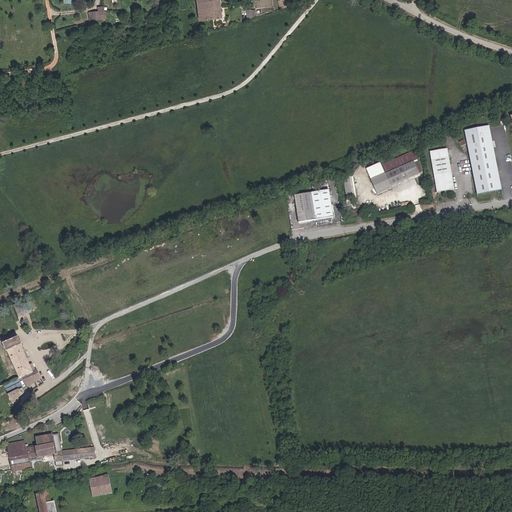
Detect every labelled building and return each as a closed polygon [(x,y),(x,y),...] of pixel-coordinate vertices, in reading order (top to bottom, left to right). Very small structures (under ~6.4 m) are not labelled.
[(213,0),(198,2),(199,10),(221,7),(220,0),(213,0)] [(98,10),(88,11),(89,20),(106,19),(105,6),(98,6),(98,10)] [(221,7),(199,10),(201,22),(223,19),(221,7)] [(464,132),(477,195),(502,190),(489,127),(464,132)] [(454,190),(447,149),(430,152),(437,193),(454,190)] [(408,153),(397,159),(401,167),(413,162),(408,153)] [(384,172),(385,174),(401,167),(397,159),(381,166),(384,172)] [(401,167),(385,174),(390,186),(418,174),(413,162),(401,167)] [(385,174),(384,172),(370,178),(377,194),(391,188),(390,186),(385,174)] [(353,200),(349,178),(343,179),(347,201),(353,200)] [(329,191),(312,194),(294,197),(298,223),(316,220),(333,217),(329,191)] [(24,303),(14,307),(18,316),(28,312),(24,303)] [(7,350),(18,377),(32,371),(29,364),(18,337),(3,344),(6,351),(7,350)] [(21,395),(20,393),(18,390),(8,395),(9,397),(10,401),(17,398),(21,395)] [(37,461),(38,467),(56,464),(57,466),(64,466),(64,462),(96,457),(94,448),(62,453),(59,433),(51,435),(40,437),(41,446),(35,448),(27,450),(24,451),(25,458),(36,457),(37,461)] [(35,448),(35,447),(28,448),(27,444),(9,446),(12,460),(25,458),(24,451),(27,450),(35,448)] [(0,452),(0,469),(9,469),(8,452),(0,452)] [(12,460),(13,465),(37,461),(36,457),(25,458),(12,460)] [(37,461),(13,465),(14,471),(38,467),(37,461)] [(110,476),(90,480),(93,496),(112,493),(110,476)] [(56,511),(57,510),(55,502),(52,503),(49,488),(45,489),(45,493),(38,495),(41,511),(56,511)]
